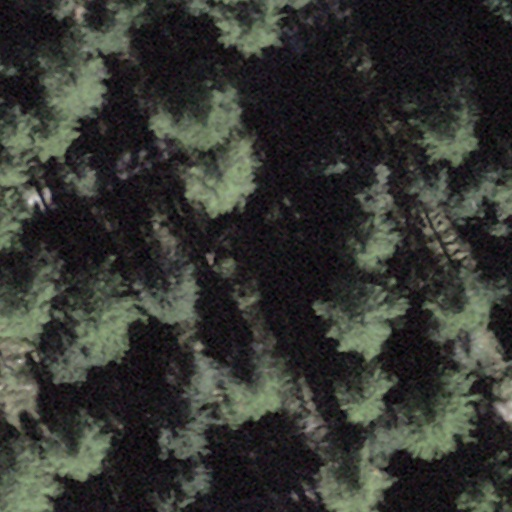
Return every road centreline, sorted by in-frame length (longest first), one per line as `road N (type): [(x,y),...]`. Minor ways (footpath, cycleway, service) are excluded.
road 1 (track): [(355,0),(153,152),(0,234)]
road 2 (track): [(228,511),(336,485),(511,415)]
